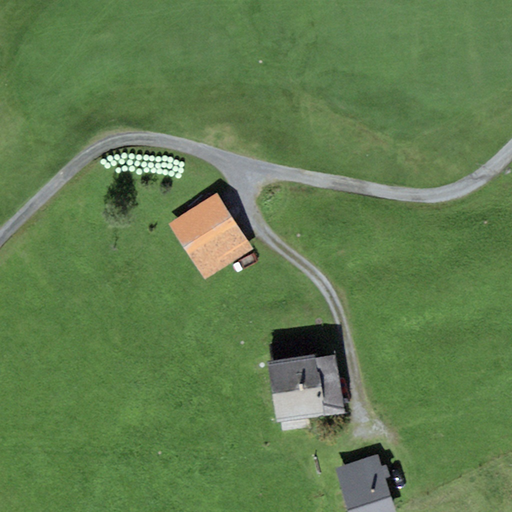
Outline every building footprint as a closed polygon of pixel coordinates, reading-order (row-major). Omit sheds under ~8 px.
[(218,192),(168,222),(201,278),(251,249),(218,192)] [(269,344),(271,360),(315,354),(318,354),(316,338),(313,338),(269,344)] [(268,364),(276,422),(345,413),(337,355),(316,358),(315,354),(271,360),(268,361),(268,364)] [(378,455),(335,468),(347,511),(395,511),(385,478),(381,466),(378,455)] [(386,464),(381,466),(385,478),(389,476),(386,464)]
